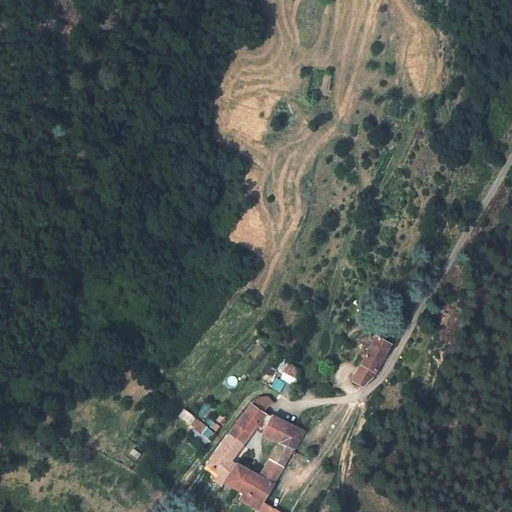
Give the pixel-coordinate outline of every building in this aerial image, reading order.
[(380,342),(355,381),(365,386),(375,377),(393,350),(380,342)] [(273,360),(270,371),(279,373),(282,363),(273,360)] [(265,387),(289,393),(293,378),(279,373),(270,371),(265,387)] [(255,405),(208,473),(241,495),(239,499),(258,511),(262,505),(302,439),(265,419),(273,407),(267,403),(257,403),(256,406),(255,405)] [(185,407),(177,416),(207,441),(215,432),(185,407)] [(216,430),(220,426),(211,417),(207,421),(216,430)] [(137,460),(142,454),(134,447),(129,453),(137,460)]
